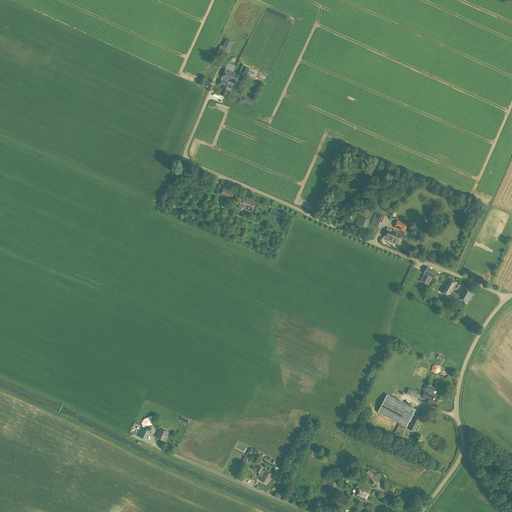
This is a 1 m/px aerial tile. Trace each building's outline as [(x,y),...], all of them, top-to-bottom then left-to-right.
[(226,57),(233,43),(226,39),(223,46),(221,45),(217,53),(226,57)] [(235,84),(239,74),(226,68),(219,85),(226,88),(228,81),(235,84)] [(231,199),(234,193),(223,188),(220,194),(231,199)] [(252,212),(256,203),(243,197),(239,206),(252,212)] [(380,228),(384,216),(375,213),(370,224),(380,228)] [(365,231),(369,220),(358,216),(354,227),(365,231)] [(404,232),(407,224),(397,220),(394,228),(404,232)] [(393,230),(388,228),(383,240),(398,246),(403,234),(393,230)] [(430,282),(432,278),(434,279),(437,273),(426,268),(423,273),(424,273),(422,278),(430,282)] [(458,295),(453,292),(458,284),(448,278),(440,292),(450,298),(451,296),(467,304),(473,293),(463,287),(458,295)] [(427,386),(425,385),(423,389),(425,390),(425,391),(433,394),(435,388),(427,385),(427,386)] [(417,392),(411,390),(409,395),(419,399),(422,391),(418,390),(417,392)] [(434,406),(437,399),(430,397),(431,394),(424,391),(421,398),(428,401),(427,403),(434,406)] [(413,419),(410,417),(415,409),(387,395),(378,412),(406,427),(406,428),(414,432),(420,420),(414,417),(413,419)] [(138,436),(146,440),(150,431),(142,427),(138,436)] [(165,441),(168,432),(160,429),(156,438),(165,441)] [(270,480),(272,475),(262,470),(263,468),(260,466),(256,472),(260,474),(258,476),(262,478),(260,481),(266,484),(269,479),(270,480)] [(372,485),(377,481),(370,470),(365,474),(372,485)] [(365,501),(369,491),(358,487),(354,497),(365,501)]
